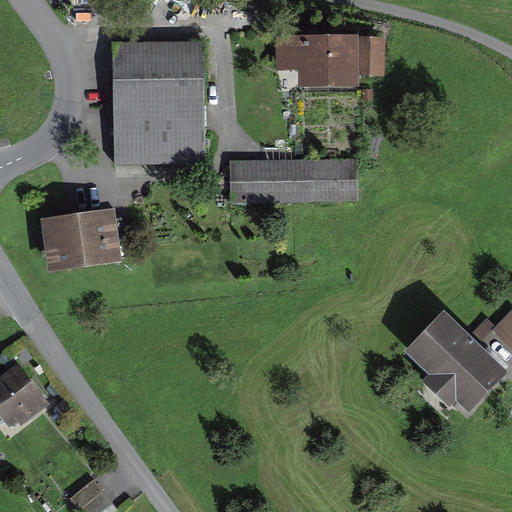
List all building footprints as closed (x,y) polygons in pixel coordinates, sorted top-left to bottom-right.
[(208,39),(121,40),(122,155),(209,154),(208,39)] [(382,45),(281,45),(281,70),(304,70),(304,87),(356,87),(356,75),(382,75),(382,45)] [(346,155),(241,154),(241,194),(346,194),(346,155)] [(125,205),(55,215),(62,263),(132,254),(125,205)] [(506,367),(443,308),(406,346),(430,369),(423,377),(449,402),(457,394),(469,406),(506,367)] [(511,309),(495,327),(493,328),(511,347),(511,309)] [(0,379),(0,402),(9,416),(46,391),(26,362),(0,379)] [(96,476),(77,492),(93,511),(96,511),(114,496),(96,476)]
